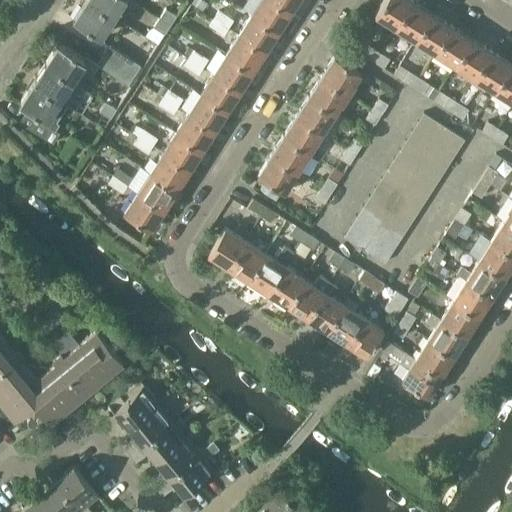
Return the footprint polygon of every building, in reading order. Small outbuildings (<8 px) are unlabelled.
[(113,15),(89,0),(84,0),(73,18),(100,35),(113,15)] [(89,0),(113,15),(123,0),(89,0)] [(274,0),(260,0),(252,13),(279,31),(291,11),(274,0)] [(274,0),(291,11),(298,0),(274,0)] [(384,0),(375,14),(395,27),(412,0),(384,0)] [(395,27),(415,39),(432,13),(412,0),(395,27)] [(165,8),(160,17),(170,24),(176,14),(165,8)] [(218,10),(213,17),(229,27),(233,19),(218,10)] [(252,13),(239,33),(266,50),(279,31),(252,13)] [(415,39),(435,52),(452,26),(432,13),(415,39)] [(170,24),(160,17),(154,26),(164,33),(170,24)] [(229,27),(213,17),(208,25),(224,34),(229,27)] [(435,52),(455,65),(472,38),(452,26),(435,52)] [(239,33),(226,53),(253,70),(266,50),(239,33)] [(455,65),(475,77),(492,51),(472,38),(455,65)] [(57,41),(44,62),(79,84),(85,74),(90,78),(98,65),(85,54),(83,57),(57,41)] [(109,44),(103,54),(134,74),(140,64),(109,44)] [(364,55),(374,61),(380,51),(370,45),(364,55)] [(193,49),(188,56),(203,66),(208,58),(193,49)] [(380,51),(374,61),(384,67),(390,58),(380,51)] [(475,77),(494,90),(511,64),(492,51),(475,77)] [(226,53),(214,73),(241,90),(253,70),(226,53)] [(134,74),(103,54),(97,63),(128,83),(134,74)] [(335,55),(322,75),(348,92),(361,72),(335,55)] [(203,66),(188,56),(183,64),(199,74),(203,66)] [(44,62),(32,82),(67,103),(79,84),(44,62)] [(494,90),(511,101),(511,63),(511,64),(494,90)] [(403,79),(413,86),(419,76),(409,70),(403,79)] [(214,73),(201,92),(228,110),(241,90),(214,73)] [(322,75),(309,95),(335,112),(348,92),(322,75)] [(419,76),(413,86),(423,92),(429,83),(419,76)] [(67,103),(32,82),(19,102),(46,119),(44,123),(54,129),(58,123),(55,121),(67,103)] [(133,93),(142,99),(149,89),(140,83),(133,93)] [(168,88),(163,96),(178,105),(183,98),(168,88)] [(201,92),(188,112),(215,130),(228,110),(201,92)] [(309,95),(296,115),(323,132),(335,112),(309,95)] [(442,105),(452,111),(458,102),(448,95),(442,105)] [(178,105),(163,96),(158,103),(173,113),(178,105)] [(379,97),(372,107),(381,113),(388,103),(379,97)] [(99,111),(110,117),(116,107),(105,101),(99,111)] [(458,102),(452,111),(463,118),(469,108),(458,102)] [(381,113),(372,107),(365,117),(375,123),(381,113)] [(188,112),(175,132),(203,149),(215,130),(188,112)] [(423,112),(417,122),(438,135),(444,125),(423,112)] [(296,115),(284,135),(310,151),(330,165),(338,152),(318,139),(323,132),(296,115)] [(482,130),(492,136),(498,127),(488,120),(482,130)] [(438,135),(417,122),(411,131),(432,144),(438,135)] [(465,138),(444,125),(438,135),(458,148),(465,138)] [(498,127),(492,136),(502,143),(508,133),(498,127)] [(143,128),(138,135),(153,145),(158,137),(143,128)] [(432,144),(411,131),(405,141),(426,154),(432,144)] [(175,132),(163,152),(190,169),(203,149),(175,132)] [(153,145),(138,135),(133,143),(148,153),(153,145)] [(284,135),(271,154),(297,171),(310,151),(284,135)] [(458,148),(438,135),(432,144),(452,158),(458,148)] [(353,136),(346,146),(356,153),(363,143),(353,136)] [(426,154),(405,141),(399,150),(419,163),(426,154)] [(432,144),(426,154),(446,167),(452,158),(432,144)] [(356,153),(346,146),(340,156),(350,163),(356,153)] [(419,163),(399,150),(393,160),(413,173),(419,163)] [(163,152),(150,172),(177,189),(190,169),(163,152)] [(297,171),(271,154),(258,174),(284,191),(297,171)] [(426,154),(419,163),(440,176),(446,167),(426,154)] [(407,182),(413,173),(393,160),(387,169),(407,182)] [(440,176),(419,163),(413,173),(434,186),(440,176)] [(488,165),(480,177),(489,183),(497,171),(488,165)] [(118,167),(113,175),(128,185),(133,177),(118,167)] [(387,169),(381,178),(401,192),(407,182),(387,169)] [(150,172),(137,191),(164,209),(177,189),(150,172)] [(413,173),(407,182),(428,195),(434,186),(413,173)] [(128,185),(113,175),(108,182),(123,192),(128,185)] [(328,176),(321,186),(331,192),(337,182),(328,176)] [(489,183),(480,177),(472,190),(481,196),(489,183)] [(395,201),(401,192),(381,178),(375,188),(395,201)] [(428,195),(407,182),(401,192),(422,205),(428,195)] [(331,192),(321,186),(315,197),(324,203),(331,192)] [(369,197),(389,211),(395,201),(375,188),(369,197)] [(164,209),(137,191),(125,211),(152,229),(164,209)] [(422,205),(401,192),(395,201),(416,214),(422,205)] [(247,206),(259,213),(264,204),(252,197),(247,206)] [(383,220),(389,211),(369,197),(362,207),(383,220)] [(416,214),(395,201),(389,211),(410,224),(416,214)] [(264,204),(259,213),(271,221),(276,211),(264,204)] [(462,206),(454,218),(463,224),(471,212),(462,206)] [(377,230),(383,220),(362,207),(356,216),(377,230)] [(389,211),(383,220),(404,233),(410,224),(389,211)] [(371,239),(377,230),(356,216),(350,226),(371,239)] [(463,224),(454,218),(446,230),(455,236),(463,224)] [(511,224),(504,219),(491,239),(511,252),(511,224)] [(404,233),(383,220),(377,230),(398,243),(404,233)] [(289,233),(301,241),(307,232),(295,224),(289,233)] [(207,253),(228,266),(245,239),(224,226),(207,253)] [(344,236),(365,249),(371,239),(350,226),(344,236)] [(398,243),(377,230),(371,239),(391,252),(398,243)] [(307,232),(301,241),(313,249),(319,239),(307,232)] [(228,266),(248,279),(265,252),(245,239),(228,266)] [(371,239),(365,249),(385,262),(391,252),(371,239)] [(511,252),(491,239),(478,259),(505,276),(511,264),(511,252)] [(248,279),(267,291),(278,274),(281,276),(285,269),(282,268),(284,264),(294,250),(284,244),(275,258),(265,252),(248,279)] [(436,244),(430,255),(439,260),(446,250),(436,244)] [(329,259),(339,265),(345,256),(334,249),(329,259)] [(439,260),(430,255),(423,265),(432,271),(439,260)] [(345,256),(339,265),(349,272),(355,262),(345,256)] [(456,272),(466,279),(466,278),(492,296),(505,276),(478,259),(471,270),(461,264),(456,272)] [(451,269),(441,263),(436,271),(446,277),(451,269)] [(44,264),(9,292),(18,303),(53,275),(44,264)] [(267,291),(287,304),(304,277),(284,264),(282,268),(285,269),(281,276),(278,274),(267,291)] [(384,282),(374,275),(364,269),(358,278),(378,291),(384,282)] [(287,304),(307,316),(330,281),(319,274),(313,283),(304,277),(287,304)] [(417,275),(408,289),(417,295),(426,281),(417,275)] [(466,278),(466,279),(453,298),(480,315),(492,296),(466,278)] [(307,316),(327,329),(344,302),(343,302),(331,294),(337,285),(330,281),(307,316)] [(384,308),(396,316),(408,297),(396,289),(384,308)] [(327,329),(347,342),(363,315),(354,309),(359,302),(347,295),(343,302),(344,302),(327,329)] [(453,298),(441,317),(441,318),(467,335),(480,315),(453,298)] [(417,309),(420,304),(413,300),(410,304),(417,309)] [(406,309),(400,320),(409,326),(416,316),(406,309)] [(435,326),(428,338),(454,355),(467,335),(441,318),(441,317),(431,311),(426,320),(435,326)] [(363,315),(347,342),(367,355),(384,328),(363,315)] [(409,326),(400,320),(393,330),(403,336),(409,326)] [(37,414),(36,413),(41,410),(50,422),(123,362),(95,329),(63,355),(60,351),(52,358),(55,361),(48,367),(46,366),(28,364),(27,366),(21,358),(24,355),(17,347),(14,350),(0,333),(0,401),(13,418),(25,408),(29,412),(27,414),(27,415),(27,416),(26,417),(27,418),(27,419),(28,421),(30,422),(31,422),(32,423),(33,423),(34,422),(36,421),(37,420),(38,419),(38,418),(38,416),(37,414)] [(428,338),(415,357),(442,375),(454,355),(428,338)] [(442,375),(415,357),(388,340),(381,350),(409,368),(402,378),(429,395),(442,375)] [(108,402),(128,426),(158,401),(144,384),(124,400),(119,393),(108,402)] [(123,446),(129,453),(172,418),(158,401),(128,426),(135,435),(123,446)] [(148,450),(155,460),(185,435),(172,418),(129,453),(135,461),(148,450)] [(150,479),(156,487),(199,452),(185,435),(155,460),(163,469),(150,479)] [(199,452),(156,487),(162,494),(175,484),(183,494),(213,469),(199,452)] [(74,465),(56,479),(82,511),(92,511),(87,504),(98,495),(74,465)] [(285,478),(261,497),(272,511),(309,511),(309,510),(305,511),(302,511),(288,494),(294,489),(285,478)] [(82,511),(56,479),(39,493),(54,511),(82,511)] [(54,511),(39,493),(22,506),(27,511),(54,511)] [(272,511),(261,497),(244,511),(272,511)]
